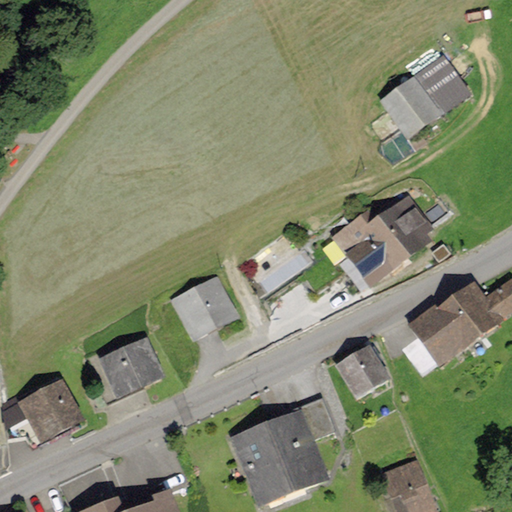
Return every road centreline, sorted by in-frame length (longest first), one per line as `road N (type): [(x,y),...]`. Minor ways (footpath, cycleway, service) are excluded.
road 1 (tertiary): [(0,499),(511,248)]
road 2 (unclassified): [(0,210),(116,61),(183,0)]
